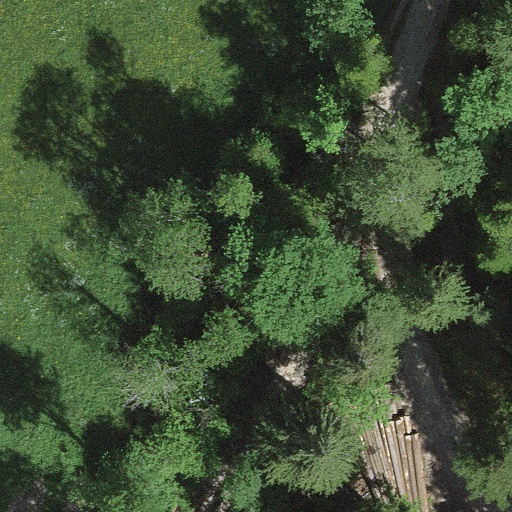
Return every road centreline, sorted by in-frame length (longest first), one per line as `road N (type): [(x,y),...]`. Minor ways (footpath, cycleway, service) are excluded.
road 1 (track): [(433,0),(242,511)]
road 2 (track): [(511,489),(463,468),(391,298),(378,134)]
